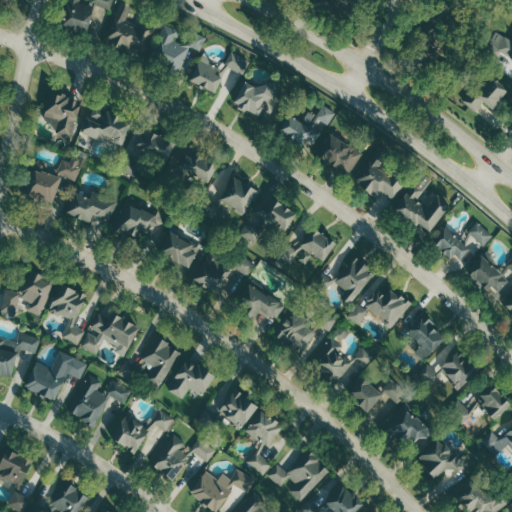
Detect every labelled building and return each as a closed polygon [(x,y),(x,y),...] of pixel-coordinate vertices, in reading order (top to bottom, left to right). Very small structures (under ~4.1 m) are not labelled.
[(87,34),(94,5),(111,9),(113,0),(92,0),(91,5),(80,2),(80,0),(68,0),(61,28),(87,34)] [(314,0),(313,5),(347,15),(351,0),(314,0)] [(153,26),(135,20),(134,24),(124,21),(130,6),(116,2),(102,43),(142,57),(153,26)] [(149,67),(177,75),(185,47),(173,43),(177,29),(161,25),(149,67)] [(409,51),(429,58),(438,35),(418,27),(409,51)] [(511,42),(503,37),(494,52),(511,63),(511,42)] [(241,75),(247,61),(228,53),(220,70),(208,65),(210,60),(198,54),(185,82),(212,94),(224,67),(241,75)] [(505,90),(484,73),(461,101),(474,112),(478,106),(487,113),(505,90)] [(272,82),(234,90),(238,111),(257,108),(255,101),(275,97),(272,82)] [(78,100),(46,93),(40,118),(55,121),(52,134),(70,137),(78,100)] [(325,125),(333,114),(322,106),(314,117),(325,125)] [(80,133),(119,149),(130,122),(91,107),(80,133)] [(304,139),(312,145),(319,134),(286,114),(275,132),(299,147),(304,139)] [(165,161),(171,141),(138,131),(132,152),(165,161)] [(314,157),(346,176),(359,154),(327,135),(314,157)] [(375,199),(380,192),(391,200),(401,185),(379,169),(389,155),(377,146),(351,182),(375,199)] [(184,151),(175,168),(204,184),(214,167),(184,151)] [(139,162),(120,155),(115,169),(133,176),(139,162)] [(82,164),(63,157),(57,175),(76,181),(82,164)] [(57,178),(30,170),(22,195),(48,204),(57,178)] [(391,212),(425,236),(446,204),(433,195),(425,207),(415,201),(429,180),(417,173),(391,212)] [(254,193),(231,177),(216,200),(239,215),(254,193)] [(88,224),(91,216),(107,222),(116,201),(91,191),(87,200),(71,193),(63,214),(88,224)] [(252,212),(281,232),(292,215),(263,196),(252,212)] [(137,230),(148,235),(157,216),(124,200),(110,230),(132,241),(137,230)] [(240,233),(254,243),(262,231),(248,222),(240,233)] [(481,246),(490,236),(474,223),(466,233),(481,246)] [(428,241),(452,264),(465,250),(442,227),(428,241)] [(332,244),(309,229),(297,246),(320,262),(332,244)] [(197,246),(166,232),(156,254),(187,268),(197,246)] [(218,257),(209,251),(189,279),(212,295),(228,272),(214,263),(218,257)] [(233,265),(247,275),(256,263),(241,253),(233,265)] [(373,274),(352,256),(331,281),(344,292),(339,297),(347,304),(373,274)] [(508,279),(511,282),(511,256),(497,273),(478,256),(464,272),(492,298),(508,279)] [(5,290),(0,304),(0,310),(15,316),(17,309),(40,316),(52,279),(27,271),(19,295),(5,290)] [(83,294),(56,284),(46,311),(67,319),(60,338),(78,345),(77,346),(95,353),(100,337),(128,347),(135,325),(95,311),(87,333),(71,327),(83,294)] [(256,312),(275,321),(283,304),(244,286),(232,311),(252,320),(256,312)] [(345,318),(356,325),(365,312),(391,328),(407,302),(386,289),(382,296),(372,290),(361,308),(354,304),(345,318)] [(511,296),(501,308),(511,318),(511,296)] [(271,335),(299,354),(318,325),(290,306),(271,335)] [(336,317),(326,314),(322,326),(332,329),(336,317)] [(416,347),(412,351),(420,359),(442,337),(421,316),(403,334),(416,347)] [(349,332),(340,325),(334,333),(343,340),(349,332)] [(0,375),(9,378),(17,349),(34,354),(38,338),(19,333),(16,343),(0,338),(0,375)] [(139,359),(151,366),(143,379),(157,388),(179,351),(152,336),(139,359)] [(308,363),(333,384),(351,363),(359,369),(370,356),(359,347),(348,361),(336,351),(340,346),(330,338),(308,363)] [(437,368),(456,388),(476,368),(457,349),(437,368)] [(79,379),(85,364),(67,357),(60,373),(33,362),(23,388),(54,401),(65,373),(79,379)] [(164,389),(180,399),(187,388),(198,396),(212,375),(184,357),(164,389)] [(91,426),(108,396),(122,403),(129,390),(110,379),(102,393),(96,389),(101,380),(87,372),(66,412),(91,426)] [(343,393),(363,412),(370,405),(382,417),(406,391),(391,377),(378,391),(360,375),(343,393)] [(505,410),(494,384),(475,393),(486,418),(505,410)] [(215,412),(237,429),(255,407),(234,389),(215,412)] [(473,411),(461,399),(450,410),(463,423),(473,411)] [(428,430),(401,404),(382,424),(408,451),(428,430)] [(108,439),(146,461),(171,417),(156,408),(146,426),(122,413),(108,439)] [(242,431),(259,443),(244,463),(261,476),(270,463),(258,454),(279,426),(258,410),(242,431)] [(511,425),(500,435),(511,448),(511,425)] [(187,456),(179,450),(184,442),(171,433),(149,465),(170,480),(187,456)] [(480,441),(487,449),(495,442),(488,434),(480,441)] [(217,451),(200,437),(192,448),(208,462),(217,451)] [(462,454),(445,454),(445,445),(418,445),(418,472),(462,472),(462,454)] [(0,454),(0,478),(17,487),(29,460),(3,448),(0,454)] [(328,472),(307,450),(283,472),(276,465),(266,475),(278,487),(287,478),(293,485),(287,490),(298,501),(328,472)] [(214,511),(233,486),(244,494),(253,481),(234,468),(228,477),(220,472),(215,480),(202,471),(186,494),(212,511),(214,511)] [(448,497),(462,511),(466,511),(470,509),(472,511),(480,511),(483,509),(485,511),(495,511),(508,500),(500,491),(489,501),(468,478),(448,497)] [(76,511),(86,496),(61,481),(44,509),(33,502),(27,511),(44,511),(48,506),(58,511),(76,511)] [(321,504),(329,511),(352,511),(360,504),(340,484),(321,504)] [(7,505),(22,511),(24,511),(31,498),(14,490),(7,505)] [(236,511),(258,511),(256,510),(264,501),(252,492),(236,511)] [(304,511),(320,511),(321,499),(305,498),(304,511)]
